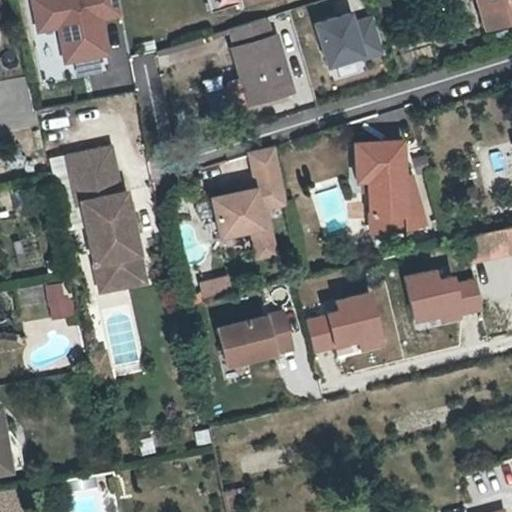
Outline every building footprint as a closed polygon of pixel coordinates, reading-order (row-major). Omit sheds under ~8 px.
[(122,16),(118,0),(29,0),(35,32),(57,28),(64,63),(110,54),(104,19),(122,16)] [(511,18),(511,0),(474,0),(483,27),(511,18)] [(350,12),(313,23),(326,66),(361,55),(362,61),(385,54),(372,14),(353,20),(350,12)] [(238,78),(225,82),(222,88),(227,107),(233,110),(246,107),(245,103),(290,91),(273,36),(229,48),(238,78)] [(164,65),(196,54),(191,40),(159,51),(164,65)] [(352,141),(354,178),(360,178),(365,177),(365,188),(367,215),(403,213),(401,174),(399,138),(352,141)] [(283,201),(271,147),(246,152),(252,182),(253,187),(236,191),(208,197),(209,199),(212,215),(217,235),(248,228),(254,256),(272,252),(261,206),(283,201)] [(74,204),(88,264),(131,255),(118,193),(113,194),(103,148),(59,157),(70,204),(74,204)] [(409,173),(401,174),(403,213),(404,227),(422,222),(409,173)] [(252,182),(235,186),(236,191),(253,187),(252,182)] [(212,215),(209,199),(193,202),(192,208),(194,213),(197,218),(212,215)] [(403,213),(367,215),(368,229),(404,227),(403,213)] [(131,255),(88,264),(94,292),(138,282),(131,255)] [(428,265),(399,271),(410,326),(483,311),(476,275),(454,279),(453,271),(430,275),(428,265)] [(219,278),(197,284),(201,301),(224,295),(219,278)] [(44,284),(46,317),(70,315),(68,282),(44,284)] [(336,306),(301,315),(310,351),(354,340),(358,354),(385,347),(369,286),(333,295),(336,306)] [(20,290),(21,306),(43,304),(41,288),(20,290)] [(285,306),(215,320),(223,363),(294,349),(285,306)] [(8,511),(4,493),(0,493),(0,511),(8,511)]
